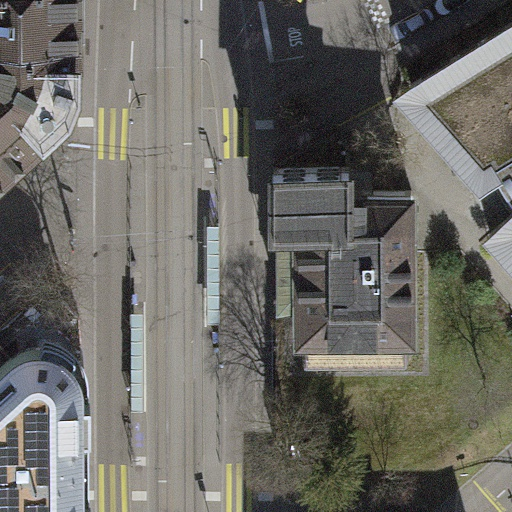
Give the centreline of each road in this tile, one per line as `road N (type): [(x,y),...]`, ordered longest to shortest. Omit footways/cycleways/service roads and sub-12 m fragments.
road 1 (primary): [(228,511),(235,494),(234,130),(174,47)]
road 2 (primary): [(116,132),(120,511)]
road 3 (residential): [(407,0),(320,46),(174,47)]
road 4 (residential): [(116,132),(89,169),(0,246)]
